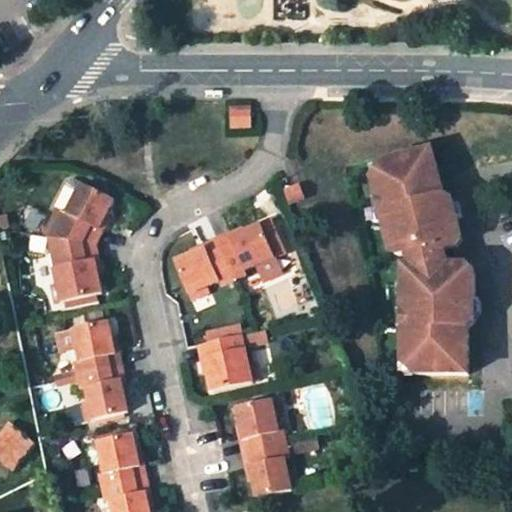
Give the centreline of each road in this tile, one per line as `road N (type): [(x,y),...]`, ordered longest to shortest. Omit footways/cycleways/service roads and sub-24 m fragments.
road 1 (residential): [(282,70),(260,162),(144,238),(137,280),(194,511)]
road 2 (residential): [(41,86),(93,72),(282,70)]
road 3 (residential): [(282,70),(511,73)]
